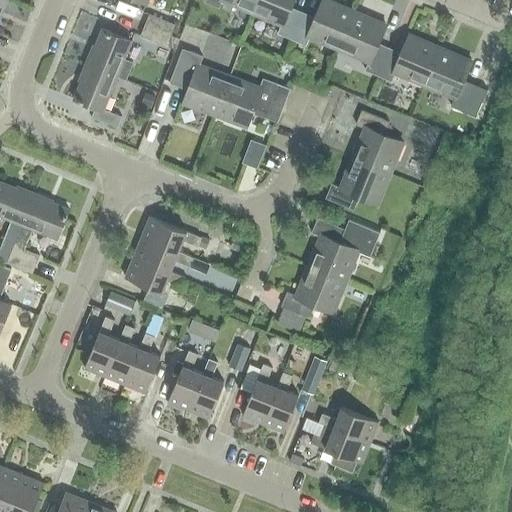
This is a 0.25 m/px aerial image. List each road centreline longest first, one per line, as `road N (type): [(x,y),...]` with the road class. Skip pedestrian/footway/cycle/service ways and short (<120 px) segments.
road 1 (residential): [(318,511),(35,398)]
road 2 (residential): [(319,100),(279,193),(259,209),(224,208),(131,169)]
road 3 (residential): [(35,398),(131,169)]
road 4 (residential): [(131,169),(44,134),(23,109),(20,91),(56,0)]
